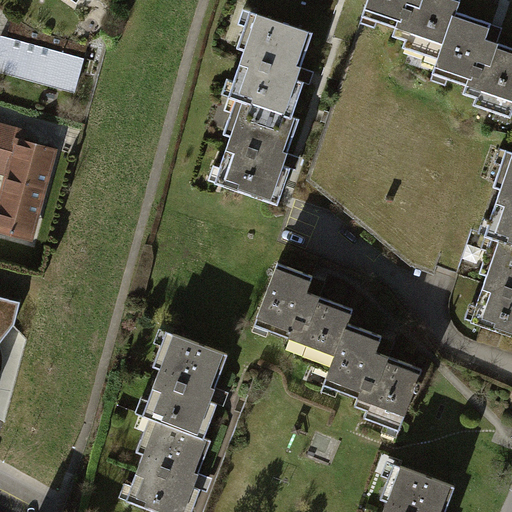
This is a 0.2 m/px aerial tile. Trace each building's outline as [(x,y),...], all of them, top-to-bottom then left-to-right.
[(367,0),(365,8),(380,13),(377,21),(396,27),(393,36),(406,40),(404,47),(425,55),(427,47),(442,53),(460,0),(367,0)] [(312,34),(243,11),(239,24),(246,27),(239,48),(246,50),(235,83),(227,80),(223,94),(230,96),(291,117),(303,83),(296,81),(300,72),(312,34)] [(491,23),(457,11),(438,67),(450,71),(447,78),(467,85),(464,93),(477,98),(474,105),(497,112),(499,105),(511,109),(511,47),(498,43),(501,35),(489,31),(491,23)] [(87,58),(3,35),(0,47),(0,73),(77,95),(87,58)] [(215,185),(277,206),(289,169),(282,167),(285,158),(299,120),(291,117),(230,96),(225,111),(231,113),(224,135),(231,138),(221,168),(213,166),(209,180),(216,183),(215,185)] [(28,132),(0,124),(0,175),(5,177),(0,193),(0,233),(33,242),(59,151),(26,142),(28,132)] [(511,155),(508,166),(502,164),(494,185),(501,188),(490,219),(497,222),(493,235),(511,241),(511,155)] [(479,323),(511,334),(511,241),(500,238),(495,252),(488,249),(480,272),(488,274),(477,306),(484,308),(479,323)] [(320,280),(280,265),(255,328),(291,341),(289,348),(299,351),(296,358),(316,366),(319,359),(334,365),(349,325),(355,310),(321,298),(327,283),(320,280)] [(0,339),(13,324),(20,299),(0,291),(0,339)] [(390,341),(349,325),(334,365),(325,388),(360,401),(357,409),(369,414),(366,420),(400,433),(416,392),(419,393),(423,385),(419,383),(424,371),(390,358),(396,343),(390,341)] [(144,414),(149,417),(205,437),(218,399),(223,401),(226,394),(228,389),(217,385),(228,355),(173,335),(144,414)] [(211,439),(205,437),(149,417),(137,450),(143,452),(126,500),(158,511),(190,511),(201,485),(205,487),(207,480),(209,475),(200,471),(211,439)] [(445,511),(455,486),(401,466),(396,480),(389,477),(381,498),(388,501),(383,511),(445,511)]
